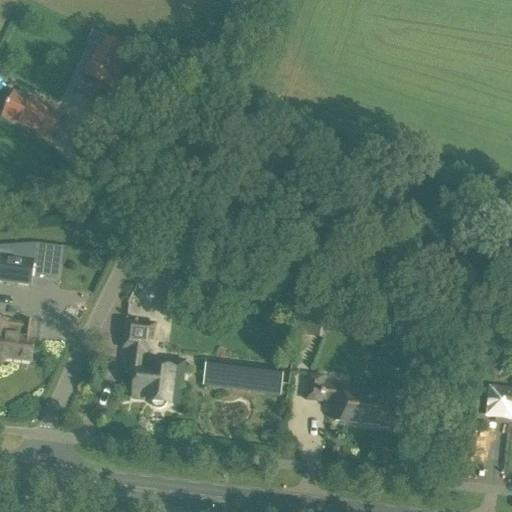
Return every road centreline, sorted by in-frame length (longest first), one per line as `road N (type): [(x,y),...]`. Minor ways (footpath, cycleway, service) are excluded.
road 1 (unclassified): [(32,476),(242,0)]
road 2 (primary): [(316,511),(32,476)]
